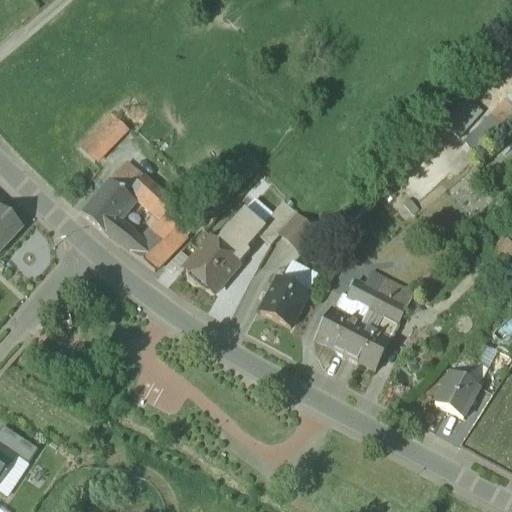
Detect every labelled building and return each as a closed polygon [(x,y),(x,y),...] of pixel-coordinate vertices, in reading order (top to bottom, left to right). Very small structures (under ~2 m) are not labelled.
[(464,104),(441,130),(458,145),(481,118),(464,104)] [(127,132),(112,118),(102,127),(117,141),(127,132)] [(117,141),(102,127),(80,151),(95,165),(117,141)] [(142,180),(125,166),(111,183),(126,197),(129,194),(142,180)] [(174,208),(142,180),(129,194),(162,223),(166,218),(174,208)] [(126,197),(111,183),(82,217),(104,236),(115,223),(132,203),(126,197)] [(258,240),(269,250),(280,237),(297,218),(282,206),(262,230),(265,232),(258,240)] [(0,252),(21,230),(0,210),(0,252)] [(258,240),(265,232),(262,230),(244,214),(231,229),(229,227),(213,245),(240,268),(249,257),(246,255),(258,240)] [(166,218),(162,223),(166,226),(170,222),(166,218)] [(315,236),(297,218),(280,237),(299,254),(315,236)] [(130,238),(115,223),(104,236),(121,248),(130,238)] [(159,226),(140,242),(143,246),(133,258),(154,274),(175,255),(171,252),(183,243),(166,226),(162,223),(159,226)] [(130,238),(121,248),(133,258),(143,246),(140,242),(130,238)] [(511,249),(504,241),(481,263),(494,277),(511,259),(511,249)] [(210,243),(184,273),(187,276),(188,282),(194,287),(200,287),(210,295),(217,294),(240,268),(213,245),(210,243)] [(363,290),(355,285),(347,302),(369,313),(378,297),(384,285),(370,277),(363,290)] [(308,299),(277,283),(260,316),(290,331),(308,299)] [(412,300),(384,285),(378,297),(406,312),(412,300)] [(406,312),(378,297),(369,313),(397,328),(406,312)] [(361,330),(331,314),(315,344),(345,360),(361,330)] [(374,337),(361,330),(345,360),(375,375),(394,337),(378,329),(374,337)] [(473,367),(460,361),(451,378),(464,385),(473,367)] [(451,378),(449,377),(434,409),(462,423),(477,392),(464,385),(451,378)] [(2,428),(0,431),(0,447),(16,458),(28,467),(37,452),(2,428)] [(0,481),(16,458),(0,447),(0,481)]
